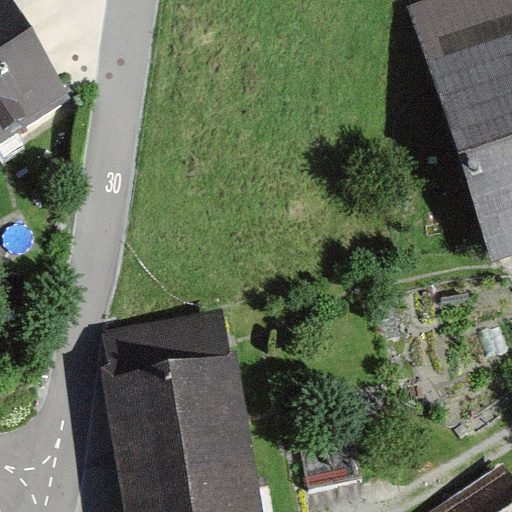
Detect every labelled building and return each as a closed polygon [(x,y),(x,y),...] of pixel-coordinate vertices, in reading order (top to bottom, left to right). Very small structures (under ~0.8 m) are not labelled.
[(9,0),(0,0),(0,156),(77,110),(9,0)] [(511,0),(437,0),(406,10),(488,262),(511,254),(511,0)] [(249,511),(218,322),(106,341),(133,511),(249,511)] [(331,477),(402,473),(400,434),(329,438),(331,477)] [(511,511),(511,483),(503,470),(436,511),(511,511)]
